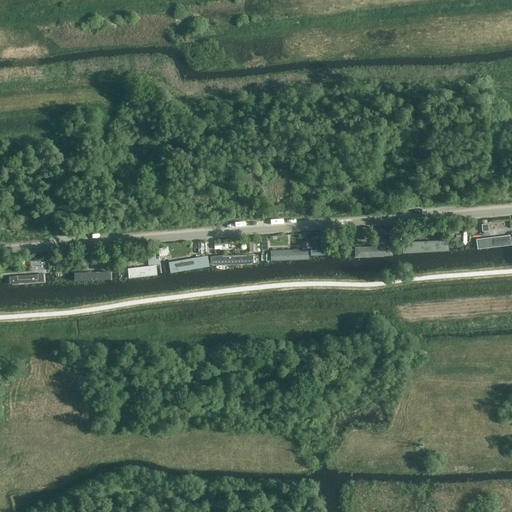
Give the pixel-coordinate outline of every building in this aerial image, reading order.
[(507,236),(472,239),(473,249),(507,245),(507,236)] [(442,253),(442,245),(412,246),(413,255),(442,253)] [(390,258),(390,246),(352,248),(352,259),(390,258)] [(305,250),(269,252),(270,261),(305,259),(305,250)] [(205,257),(205,268),(255,265),(255,255),(205,257)] [(203,265),(201,256),(168,263),(170,273),(203,265)] [(157,265),(124,268),(125,278),(157,276),(157,265)] [(68,273),(68,281),(106,280),(106,272),(68,273)] [(5,275),(6,286),(40,284),(40,275),(5,275)]
